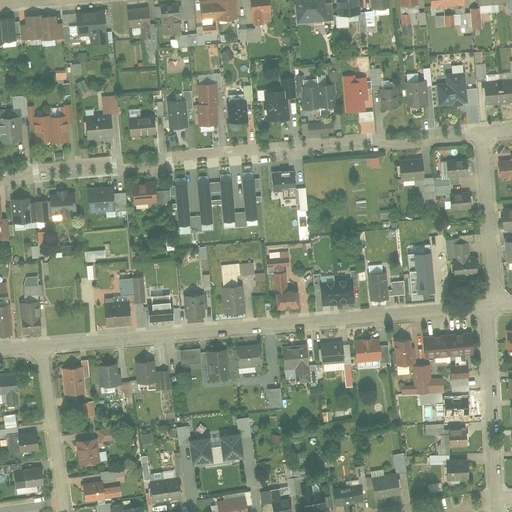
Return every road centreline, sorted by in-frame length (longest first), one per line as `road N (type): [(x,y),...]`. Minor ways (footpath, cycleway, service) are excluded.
road 1 (residential): [(0,178),(482,133)]
road 2 (residential): [(41,346),(487,306)]
road 3 (residential): [(495,500),(487,306)]
road 4 (residential): [(482,133),(496,305)]
road 5 (residential): [(41,346),(63,501)]
